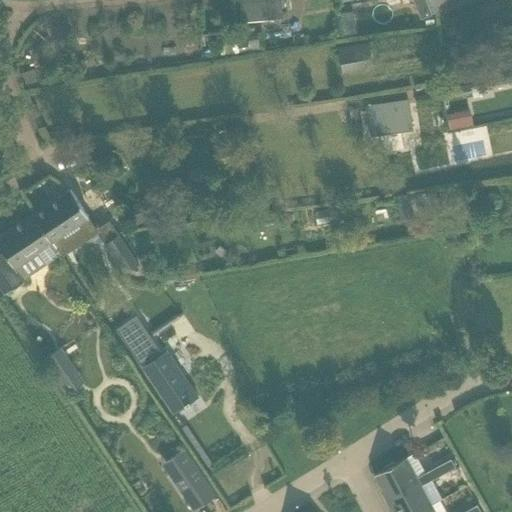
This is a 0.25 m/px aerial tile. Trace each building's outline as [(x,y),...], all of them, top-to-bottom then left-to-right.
[(256,3),(257,20),(283,17),(281,0),(256,3)] [(424,0),(418,0),(413,2),(419,18),(430,13),(424,0)] [(430,0),(435,12),(465,0),(430,0)] [(34,69),(22,72),(25,84),(37,81),(34,69)] [(511,77),(494,81),(495,88),(511,84),(511,77)] [(486,82),(451,89),(453,96),(472,92),(473,97),(489,94),(488,89),(486,82)] [(413,130),(408,99),(365,106),(370,137),(413,130)] [(211,151),(211,161),(230,162),(230,151),(211,151)] [(33,213),(32,214),(59,255),(61,254),(60,253),(95,229),(96,230),(97,230),(70,189),(34,214),(33,213)] [(407,218),(408,219),(440,214),(436,190),(396,196),(400,219),(407,218)] [(315,211),(317,224),(340,220),(338,207),(315,211)] [(59,255),(32,214),(0,234),(0,246),(2,250),(0,251),(0,287),(4,294),(23,281),(22,279),(59,255)] [(101,231),(101,237),(105,244),(118,235),(111,224),(101,231)] [(104,245),(126,277),(140,267),(118,236),(104,245)] [(117,328),(115,329),(117,331),(119,330),(129,346),(146,335),(135,318),(119,329),(118,329),(117,328)] [(146,335),(129,346),(141,362),(157,351),(146,335)] [(42,359),(66,394),(84,381),(61,347),(42,359)] [(197,397),(166,351),(142,367),(173,414),(197,397)] [(504,429),(511,425),(511,404),(472,417),(484,457),(510,449),(504,429)] [(185,448),(167,460),(175,473),(171,476),(185,497),(189,494),(198,507),(216,495),(185,448)] [(374,475),(386,498),(418,481),(421,486),(438,477),(433,468),(416,477),(406,458),(395,463),(394,462),(384,467),(384,469),(374,475)] [(438,477),(455,468),(451,459),(433,468),(438,477)] [(386,498),(393,511),(417,511),(431,505),(421,486),(418,481),(386,498)]
